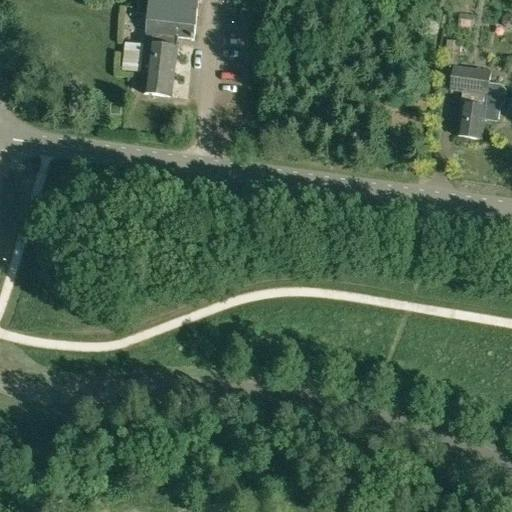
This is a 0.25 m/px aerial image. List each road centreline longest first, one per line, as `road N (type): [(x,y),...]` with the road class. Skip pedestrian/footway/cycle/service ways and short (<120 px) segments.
road 1 (tertiary): [(511,212),(0,138)]
road 2 (unknown): [(205,170),(218,0)]
